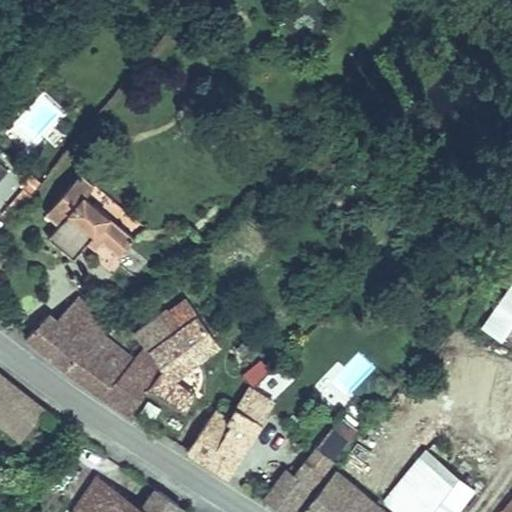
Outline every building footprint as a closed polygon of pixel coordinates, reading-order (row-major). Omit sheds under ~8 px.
[(39,139),(49,145),(70,110),(37,90),(10,136),(32,150),(39,139)] [(0,224),(19,202),(10,194),(0,206),(0,224)] [(120,284),(134,257),(85,225),(90,216),(69,202),(40,247),(48,252),(40,265),(72,286),(82,269),(92,275),(96,269),(120,284)] [(503,344),(511,325),(511,272),(481,333),(503,344)] [(2,338),(58,378),(91,344),(80,336),(86,329),(47,297),(26,320),(19,315),(2,338)] [(110,336),(136,364),(151,375),(192,340),(161,303),(139,321),(135,315),(110,336)] [(91,344),(58,378),(84,393),(111,359),(91,344)] [(334,381),(350,394),(372,366),(357,354),(334,381)] [(111,359),(84,393),(87,395),(114,361),(111,359)] [(114,361),(87,395),(106,408),(126,384),(168,414),(181,396),(151,375),(136,364),(129,373),(114,361)] [(0,380),(0,420),(14,431),(32,404),(0,380)] [(208,403),(171,448),(211,473),(267,406),(243,386),(219,412),(208,403)] [(442,419),(453,403),(435,391),(424,407),(442,419)] [(14,431),(0,420),(0,432),(9,439),(14,431)] [(287,465),(296,472),(311,452),(316,455),(326,438),(313,428),(287,465)] [(311,452),(296,472),(268,510),(266,511),(294,511),(329,465),(316,455),(311,452)] [(431,461),(393,508),(398,511),(440,511),(461,486),(431,461)] [(67,511),(173,511),(174,510),(151,493),(137,511),(130,511),(90,482),(67,511)] [(511,483),(489,511),(506,511),(511,505),(511,483)] [(321,511),(385,511),(351,485),(349,488),(342,484),(321,511)]
